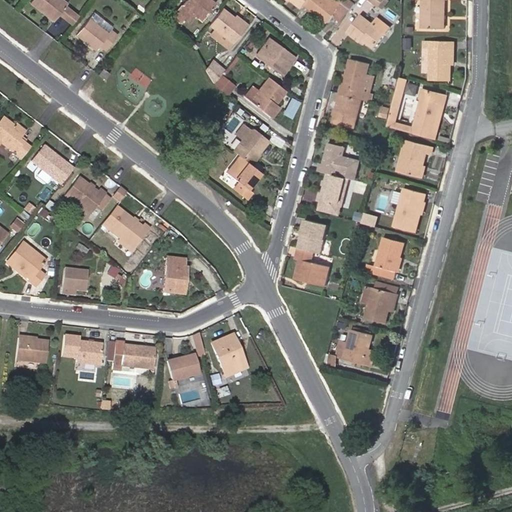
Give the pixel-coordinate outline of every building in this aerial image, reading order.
[(66,4),(61,0),(31,0),(30,2),(52,20),(66,4)] [(215,5),(209,0),(185,0),(177,10),(174,14),(182,21),(185,17),(190,21),(195,16),(202,21),(215,5)] [(291,0),(303,9),(306,5),(310,0),(291,0)] [(329,0),(310,0),(306,5),(329,23),(334,16),(340,9),(329,0)] [(329,0),(340,9),(345,3),(341,0),(329,0)] [(340,9),(349,16),(357,5),(350,0),(347,0),(345,3),(340,9)] [(423,29),(444,29),(445,1),(447,1),(446,0),(415,0),(423,0),(423,29)] [(142,14),(146,9),(140,5),(136,10),(142,14)] [(233,18),(221,9),(209,24),(213,27),(209,33),(220,42),(224,36),(232,43),(244,27),(233,18)] [(334,16),(343,23),(349,16),(340,9),(334,16)] [(94,11),(88,18),(107,33),(110,28),(112,26),(94,11)] [(135,22),(140,17),(134,13),(130,18),(135,22)] [(236,14),(233,18),(244,27),(247,23),(236,14)] [(363,39),(375,48),(386,35),(374,25),(362,15),(348,31),(361,42),(363,39)] [(107,33),(88,18),(76,33),(94,48),(99,43),(105,48),(116,33),(110,28),(107,33)] [(374,25),(386,35),(391,28),(379,18),(374,25)] [(224,36),(220,42),(228,48),(232,43),(224,36)] [(277,47),(274,44),(267,39),(255,55),(281,74),(293,58),(277,47)] [(451,49),(455,50),(455,42),(426,41),(426,48),(431,49),(430,74),(430,81),(449,81),(450,63),(451,49)] [(345,96),(362,100),(368,102),(370,94),(363,92),(368,75),(371,65),(352,59),(344,87),(347,88),(345,96)] [(213,83),(223,70),(212,62),(205,71),(213,83)] [(102,67),(97,74),(105,79),(109,73),(102,67)] [(135,67),(129,76),(146,89),(152,80),(135,67)] [(221,75),(214,85),(225,94),(233,84),(221,75)] [(363,92),(370,94),(375,76),(368,75),(363,92)] [(285,90),(268,77),(258,90),(251,101),(271,117),(280,106),(275,103),(285,90)] [(244,96),(251,101),(258,90),(252,86),(244,96)] [(447,97),(424,90),(422,99),(424,100),(417,128),(434,132),(441,105),(445,106),(447,97)] [(340,94),(338,102),(340,103),(334,124),(354,129),(362,100),(345,96),(340,94)] [(400,109),(393,107),(392,108),(387,128),(411,134),(412,128),(396,124),(400,109)] [(387,119),(389,112),(382,110),(380,117),(387,119)] [(23,131),(16,125),(4,116),(0,121),(0,139),(21,156),(29,145),(23,140),(19,137),(21,135),(23,131)] [(18,123),(16,125),(23,131),(25,128),(18,123)] [(240,138),(231,150),(238,155),(248,163),(257,152),(268,139),(252,127),(248,127),(242,123),(234,133),(240,138)] [(202,143),(206,138),(201,134),(197,139),(202,143)] [(420,176),(423,164),(426,153),(431,154),(433,146),(407,139),(398,170),(420,176)] [(321,164),(319,172),(329,174),(350,180),(356,182),(361,162),(343,157),(345,147),(329,143),(327,151),(329,152),(327,158),(325,157),(323,165),(321,164)] [(54,179),(66,164),(43,146),(31,161),(54,179)] [(260,154),(257,152),(248,163),(251,165),(260,154)] [(248,163),(238,155),(225,172),(237,181),(232,188),(244,198),(251,190),(246,187),(258,171),(251,165),(248,163)] [(73,169),(66,164),(55,178),(61,183),(73,169)] [(428,166),(423,164),(420,176),(425,178),(428,166)] [(350,180),(329,174),(327,181),(326,186),(324,193),(321,192),(319,201),(322,202),(342,207),(350,180)] [(97,189),(96,191),(77,177),(63,195),(75,204),(71,210),(84,220),(88,214),(94,207),(104,193),(97,189)] [(120,187),(112,197),(118,202),(126,192),(120,187)] [(425,193),(404,188),(403,193),(400,204),(394,226),(416,232),(425,193)] [(400,204),(403,193),(395,191),(393,202),(400,204)] [(104,193),(94,207),(99,211),(109,197),(104,193)] [(48,201),(44,206),(50,211),(54,206),(48,201)] [(33,214),(37,207),(28,202),(24,210),(33,214)] [(340,216),(342,207),(322,202),(320,210),(340,216)] [(42,208),(38,215),(45,219),(49,212),(42,208)] [(119,238),(132,249),(148,229),(143,224),(140,227),(122,212),(108,230),(119,238)] [(10,226),(18,232),(24,225),(16,218),(10,226)] [(302,238),(299,249),(315,253),(321,255),(329,226),(306,220),(303,234),(305,235),(304,238),(302,238)] [(130,252),(132,249),(119,238),(116,242),(130,252)] [(405,243),(384,238),(377,268),(375,273),(396,278),(405,243)] [(21,270),(20,271),(30,279),(29,280),(36,285),(44,274),(39,269),(45,261),(23,243),(9,260),(21,270)] [(315,253),(299,249),(296,259),(300,260),(296,279),(326,287),(330,269),(313,264),(315,253)] [(184,259),(167,257),(164,291),(184,293),(185,283),(181,283),(182,276),(185,277),(186,267),(183,266),(184,259)] [(19,273),(20,271),(21,270),(9,260),(6,263),(19,273)] [(129,262),(125,267),(130,271),(134,266),(129,262)] [(85,272),(62,269),(60,287),(83,290),(85,272)] [(401,286),(377,280),(375,288),(398,294),(401,286)] [(398,294),(375,288),(374,289),(368,287),(364,303),(370,305),(367,319),(386,323),(389,311),(391,301),(396,303),(398,294)] [(373,336),(353,330),(349,344),(343,342),(339,357),(331,355),(328,366),(336,368),(339,358),(366,365),(369,351),(373,336)] [(200,333),(192,336),(198,358),(206,355),(200,333)] [(223,375),(244,367),(231,334),(210,343),(223,375)] [(99,365),(101,344),(78,341),(78,337),(63,336),(60,356),(75,358),(75,362),(99,365)] [(35,341),(17,338),(15,359),(44,363),(47,343),(35,341)] [(151,369),(154,348),(123,344),(123,342),(115,341),(112,360),(120,362),(120,365),(151,369)] [(374,352),(369,351),(366,365),(370,366),(374,352)] [(190,359),(189,356),(167,361),(172,381),(198,374),(194,358),(190,359)] [(120,362),(112,360),(111,370),(119,371),(120,365),(120,362)] [(245,371),(244,367),(223,375),(224,379),(245,371)] [(222,397),(230,395),(228,386),(219,388),(222,397)] [(12,390),(3,389),(2,397),(11,398),(12,390)]
